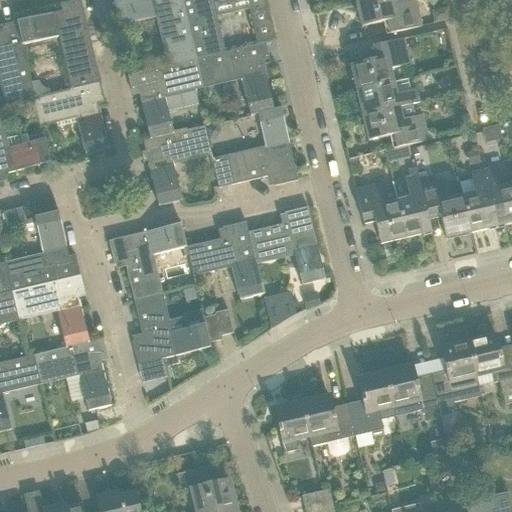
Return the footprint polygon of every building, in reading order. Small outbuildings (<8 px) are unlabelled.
[(99,82),(79,0),(78,0),(64,3),(66,10),(15,22),(20,46),(60,36),(72,88),(72,89),(99,82)] [(166,66),(166,67),(195,60),(180,0),(125,0),(113,3),(118,26),(157,17),(169,65),(166,66)] [(180,0),(195,60),(224,53),(224,52),(221,52),(210,5),(229,0),(180,0)] [(393,0),(367,0),(355,3),(361,28),(389,21),(392,33),(385,34),(385,35),(421,27),(415,2),(395,7),(393,0)] [(266,5),(248,9),(256,45),(264,43),(275,41),(266,5)] [(433,11),(432,13),(434,22),(450,19),(447,8),(433,11)] [(2,33),(0,33),(0,78),(6,104),(30,98),(30,99),(33,98),(33,97),(27,73),(20,46),(15,22),(1,26),(2,33)] [(349,65),(355,91),(392,82),(389,69),(409,64),(403,39),(368,48),(375,47),(378,59),(349,65)] [(273,110),(262,66),(261,60),(268,58),(264,43),(256,45),(224,53),(195,60),(201,87),(239,78),(249,116),(256,114),(273,110)] [(505,74),(511,72),(511,49),(511,46),(500,49),(505,74)] [(494,77),(505,74),(500,49),(488,52),(494,77)] [(482,79),(494,77),(488,52),(476,55),(482,79)] [(130,91),(137,89),(149,140),(172,134),(163,96),(201,87),(195,60),(166,67),(127,76),(130,91)] [(103,97),(99,82),(72,89),(72,88),(33,97),(33,98),(30,99),(37,128),(38,128),(37,125),(75,116),(84,155),(108,150),(96,99),(103,97)] [(355,91),(361,117),(399,108),(411,105),(418,103),(415,90),(395,95),(392,82),(355,91)] [(399,108),(361,117),(367,142),(389,137),(396,135),(398,147),(391,148),(392,149),(427,141),(421,116),(414,117),(411,105),(399,108)] [(280,109),(273,110),(256,114),(265,149),(226,158),(232,186),(271,177),(274,187),(297,181),(280,109)] [(218,125),(205,128),(208,141),(215,139),(220,133),(218,125)] [(172,134),(149,140),(142,141),(158,207),(181,201),(172,162),(209,153),(202,127),(172,134)] [(0,182),(1,183),(0,180),(0,175),(49,163),(44,140),(5,150),(0,129),(0,182)] [(386,164),(409,159),(406,148),(384,153),(386,164)] [(477,150),(465,153),(469,167),(480,164),(477,150)] [(226,158),(211,162),(218,189),(232,186),(226,158)] [(355,158),(348,160),(350,167),(357,166),(355,158)] [(494,168),(482,171),(495,228),(511,224),(511,185),(499,188),(494,168)] [(475,194),(461,197),(470,234),(495,228),(482,171),(470,174),(475,194)] [(425,173),(417,174),(417,176),(420,186),(427,215),(439,212),(445,240),(470,234),(461,197),(448,200),(444,180),(427,184),(425,173)] [(409,199),(397,202),(406,239),(431,233),(427,215),(420,186),(417,176),(409,178),(405,179),(409,199)] [(406,239),(397,202),(383,205),(378,185),(355,191),(363,226),(364,226),(363,219),(373,217),(380,245),(406,239)] [(0,210),(0,211),(2,223),(21,219),(19,206),(0,210)] [(284,214),(286,224),(248,233),(254,262),(255,262),(255,259),(292,251),(300,286),(324,280),(307,208),(284,214)] [(57,212),(34,218),(43,257),(6,266),(5,263),(4,264),(10,292),(80,276),(76,261),(69,263),(57,212)] [(248,233),(245,223),(222,228),(224,239),(186,248),(191,274),(230,265),(239,301),(262,295),(254,262),(248,233)] [(113,265),(124,263),(133,300),(156,295),(147,258),(166,253),(186,248),(180,224),(108,242),(113,265)] [(0,294),(10,292),(4,264),(2,264),(3,266),(0,267),(0,294)] [(83,291),(80,276),(10,292),(17,318),(55,309),(64,349),(88,343),(76,293),(83,291)] [(0,322),(17,318),(10,292),(0,294),(0,322)] [(314,293),(302,295),(305,310),(317,306),(314,293)] [(133,300),(142,340),(132,342),(137,365),(210,348),(209,344),(204,325),(165,334),(156,295),(133,300)] [(202,316),(204,325),(209,344),(222,341),(221,337),(233,334),(227,310),(214,313),(215,315),(204,318),(203,316),(202,316)] [(495,337),(468,343),(476,379),(491,375),(493,384),(498,383),(504,407),(505,406),(511,404),(511,345),(498,349),(495,337)] [(102,340),(88,343),(64,349),(33,356),(40,385),(41,384),(41,382),(78,373),(87,412),(111,407),(99,356),(106,355),(102,340)] [(445,372),(430,375),(438,407),(440,417),(454,414),(452,404),(466,400),(481,397),(476,379),(468,343),(441,349),(445,366),(443,366),(445,372)] [(0,363),(0,432),(10,430),(0,391),(38,382),(38,385),(40,385),(33,356),(0,363)] [(411,367),(384,373),(391,403),(394,417),(395,417),(397,417),(408,414),(438,407),(430,375),(414,379),(411,367)] [(380,421),(395,417),(384,373),(357,380),(361,396),(360,396),(361,401),(347,405),(354,437),(382,430),(380,421)] [(346,439),(354,437),(347,405),(331,409),(328,397),(301,403),(309,437),(311,447),(325,444),(327,453),(331,457),(337,458),(343,456),(347,452),(348,447),(346,439)] [(294,440),(309,437),(301,403),(274,409),(277,425),(276,425),(283,453),(296,450),(294,440)] [(96,422),(85,424),(86,432),(98,430),(96,422)] [(204,469),(176,475),(180,491),(191,488),(196,511),(212,511),(233,507),(227,480),(221,481),(217,466),(204,469)] [(391,470),(382,472),(384,483),(385,486),(394,483),(394,482),(391,470)] [(304,511),(331,506),(328,490),(301,496),(304,511)] [(99,511),(97,511),(140,511),(136,493),(120,497),(119,493),(96,499),(99,511)] [(511,511),(507,493),(464,503),(463,496),(433,503),(435,511),(511,511)]
